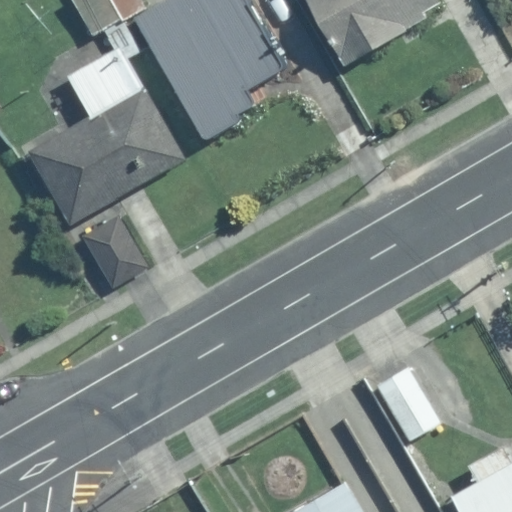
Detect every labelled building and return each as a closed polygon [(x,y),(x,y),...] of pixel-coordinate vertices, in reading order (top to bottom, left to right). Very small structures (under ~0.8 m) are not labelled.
[(124,17),(114,0),(77,0),(97,33),(124,17)] [(146,30),(160,53),(214,142),(246,122),(243,117),(258,108),(251,96),(293,70),(249,0),(184,0),(164,13),(167,17),(146,30)] [(314,0),(334,32),(348,52),(354,48),(361,59),(411,27),(404,17),(429,0),(314,0)] [(186,153),(147,87),(121,45),(97,61),(72,76),(96,114),(36,150),(77,219),(86,213),(186,153)] [(116,288),(156,264),(123,210),(83,234),(116,288)] [(380,383),(381,385),(416,440),(447,420),(411,363),(380,383)] [(511,511),(511,448),(508,442),(474,462),(483,478),(454,495),(464,511),(511,511)] [(369,511),(350,479),(294,511),(369,511)]
